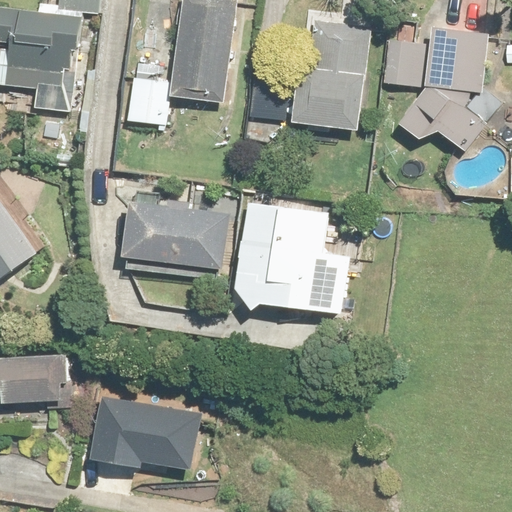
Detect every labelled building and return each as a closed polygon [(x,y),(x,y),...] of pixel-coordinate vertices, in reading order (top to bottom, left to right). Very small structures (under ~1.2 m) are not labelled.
[(37,110),(77,112),(84,13),(102,14),(102,0),(62,0),(62,7),(43,6),(43,12),(0,8),(0,44),(2,45),(0,76),(0,87),(39,90),(37,110)] [(176,100),(228,105),(232,60),(235,61),(240,0),(170,0),(169,16),(183,17),(176,100)] [(362,131),(370,45),(372,26),(350,24),(348,43),(316,40),(313,70),(302,68),(296,125),(362,131)] [(442,131),(460,147),(468,140),(472,144),(488,131),(495,35),(435,30),(430,92),(404,125),(423,140),(442,131)] [(414,42),(392,40),(388,87),(409,89),(414,42)] [(173,82),(136,79),(132,123),(169,126),(173,82)] [(0,283),(39,255),(0,201),(0,283)] [(190,210),(191,204),(170,201),(169,207),(132,202),(125,260),(131,260),(130,270),(221,281),(222,270),(228,271),(235,215),(190,210)] [(240,288),(257,312),(266,304),(346,315),(353,260),(325,256),(331,214),(251,204),(240,288)] [(68,396),(70,358),(0,354),(0,395),(6,396),(6,403),(51,405),(51,408),(74,410),(74,397),(68,396)] [(105,400),(95,463),(144,470),(145,463),(195,471),(204,415),(105,400)]
